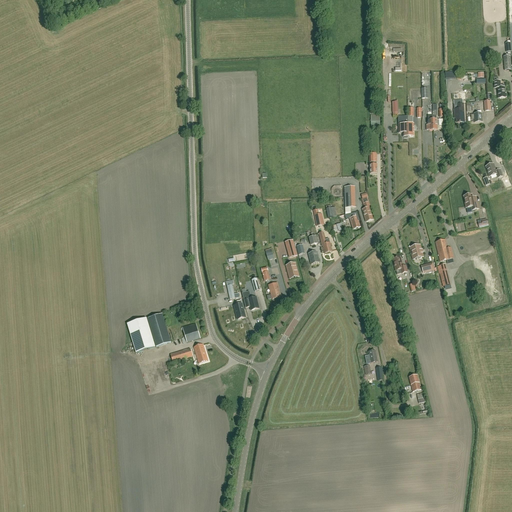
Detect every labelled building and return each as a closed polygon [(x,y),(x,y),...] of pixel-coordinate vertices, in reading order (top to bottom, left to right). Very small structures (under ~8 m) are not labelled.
[(495,82),(494,82),(495,89),(497,89),(498,99),(505,98),(507,98),(506,94),(505,94),(504,88),(504,85),(500,85),(500,81),(499,82),(495,82)] [(463,100),(461,100),(454,101),(455,117),(456,117),(457,123),(460,123),(464,122),(463,104),(463,100)] [(474,123),(483,123),(482,114),(474,114),(474,123)] [(379,132),(379,127),(380,116),(371,116),(371,127),(375,127),(375,132),(379,132)] [(408,137),(409,137),(408,124),(408,117),(404,117),(404,124),(403,124),(403,125),(399,125),(399,134),(403,133),(403,137),(404,137),(404,138),(408,138),(408,137)] [(498,179),(502,177),(500,170),(496,172),(493,165),(486,167),(490,177),(497,174),(498,179)] [(344,188),(345,208),(355,208),(355,187),(344,188)] [(478,210),(477,203),(475,197),(472,198),(471,195),(464,197),(467,209),(472,208),(472,211),(478,210)] [(373,221),(370,211),(369,209),(370,208),(367,198),(362,200),(365,209),(362,210),(366,223),(373,221)] [(328,218),(337,217),(335,208),(331,209),(331,206),(326,207),(326,210),(328,218)] [(317,227),(324,225),(322,215),(319,215),(318,210),(313,211),(317,227)] [(358,216),(350,219),(353,230),(360,228),(358,221),(360,221),(358,216)] [(481,221),(482,223),(478,224),(479,228),(488,226),(487,219),(481,221)] [(325,254),(332,252),(330,244),(329,244),(327,239),(325,240),(323,233),(319,234),(322,247),(323,247),(325,254)] [(318,244),(316,237),(309,238),(311,246),(318,244)] [(450,248),(447,248),(446,241),(436,243),(440,262),(453,259),(450,248)] [(413,260),(423,258),(420,246),(410,248),(413,260)] [(290,258),(297,256),(294,248),(287,250),(290,258)] [(311,266),(320,264),(317,252),(308,254),(311,266)] [(402,274),(408,272),(406,267),(403,267),(400,258),(393,260),(396,271),(401,270),(402,274)] [(295,264),(286,266),(290,280),(298,277),(295,264)] [(446,290),(451,289),(445,265),(438,267),(439,274),(440,274),(443,287),(445,287),(446,290)] [(252,281),(254,287),(255,292),(260,290),(259,286),(260,285),(258,279),(252,281)] [(232,285),(234,285),(233,281),(226,282),(227,287),(229,295),(230,300),(235,299),(234,294),(232,285)] [(272,300),(281,297),(277,284),(269,286),(272,300)] [(246,309),(250,308),(251,311),(259,309),(256,298),(251,299),(249,292),(242,294),(246,309)] [(242,304),(234,306),(237,320),(245,318),(242,304)] [(305,308),(298,320),(302,322),(309,310),(305,308)] [(171,343),(162,315),(148,319),(156,348),(171,343)] [(147,319),(127,325),(136,354),(155,348),(147,319)] [(187,343),(200,339),(196,324),(182,328),(187,343)] [(199,364),(208,361),(203,345),(194,348),(199,364)] [(173,363),(193,357),(190,349),(170,355),(173,363)] [(371,364),(378,363),(375,351),(368,352),(371,364)] [(413,393),(421,390),(417,376),(409,378),(413,393)] [(419,404),(426,402),(425,398),(424,399),(423,394),(417,395),(419,404)]
